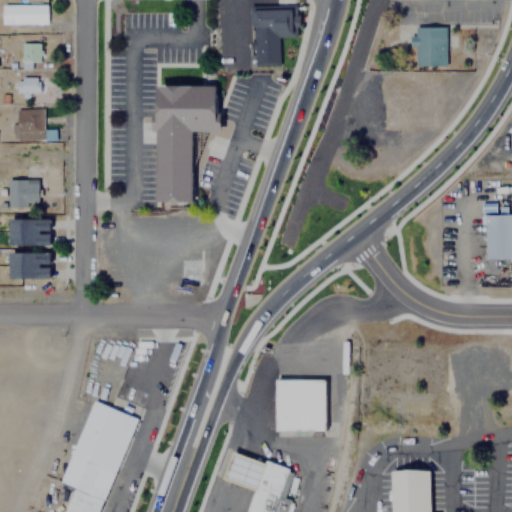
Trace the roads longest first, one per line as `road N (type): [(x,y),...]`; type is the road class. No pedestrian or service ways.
road 1 (trunk): [(330,0),(178,467)]
road 2 (residential): [(98,307),(95,0)]
road 3 (residential): [(380,0),(290,241)]
road 4 (trunk): [(354,231),(468,129),(511,52)]
road 5 (residential): [(228,307),(0,307)]
road 6 (tertiary): [(511,304),(417,296),(380,269),(354,231)]
road 7 (trunk): [(241,339),(272,300),(354,231)]
road 8 (trunk): [(178,467),(195,448),(241,339)]
